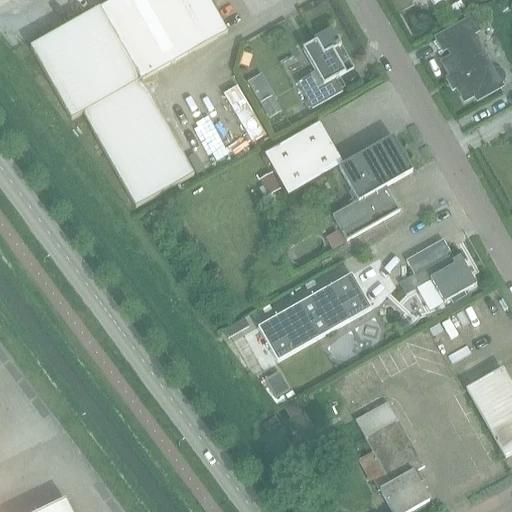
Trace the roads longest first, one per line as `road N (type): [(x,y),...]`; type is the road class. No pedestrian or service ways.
road 1 (tertiary): [(251,511),(0,172)]
road 2 (unclassified): [(511,270),(360,0)]
